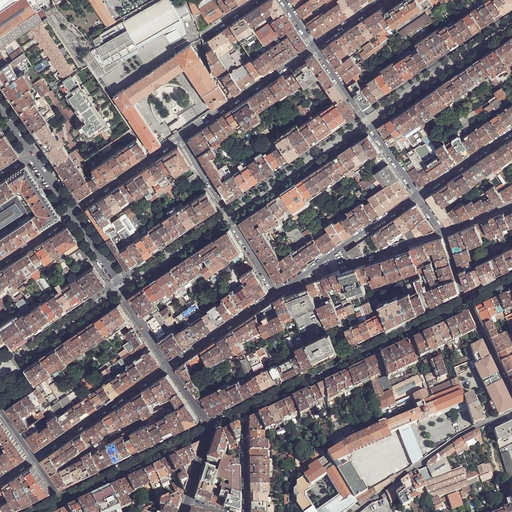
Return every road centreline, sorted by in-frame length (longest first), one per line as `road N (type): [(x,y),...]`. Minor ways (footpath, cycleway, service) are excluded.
road 1 (secondary): [(244,409),(467,302)]
road 2 (residential): [(355,511),(461,435),(511,415)]
road 3 (residential): [(277,291),(178,138)]
road 4 (residential): [(314,46),(417,195)]
road 5 (secondary): [(168,365),(70,216)]
road 6 (residential): [(178,138),(314,46)]
road 7 (secondary): [(63,498),(210,426)]
road 8 (residential): [(168,365),(34,456)]
road 9 (residential): [(70,216),(178,138)]
road 10 (residential): [(277,291),(168,365)]
